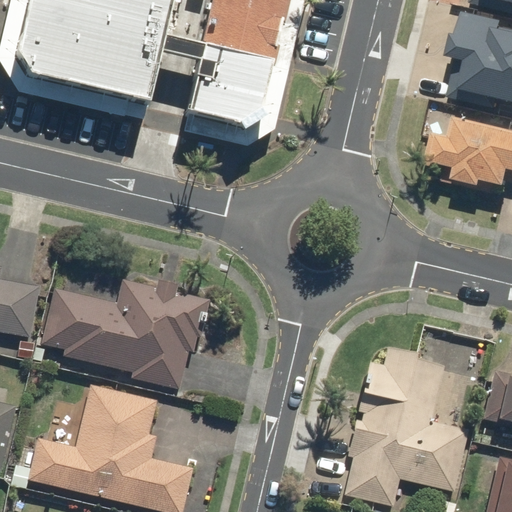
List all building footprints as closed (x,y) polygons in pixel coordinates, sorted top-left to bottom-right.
[(26,0),(13,60),(29,81),(143,108),(168,0),(26,0)] [(240,134),(259,115),(284,0),(210,0),(182,119),(240,134)] [(511,0),(468,0),(467,7),(511,18),(511,0)] [(452,66),(443,100),(511,117),(511,33),(497,29),(499,24),(456,13),(443,63),(452,66)] [(511,188),(511,133),(451,120),(447,138),(430,134),(422,169),(441,173),(438,185),(476,193),(477,188),(500,193),(502,186),(511,188)] [(0,336),(24,341),(33,290),(0,283),(0,336)] [(195,343),(205,304),(172,296),(173,288),(151,283),(149,291),(116,283),(111,305),(51,291),(37,348),(59,354),(58,360),(126,376),(125,384),(174,395),(183,355),(188,356),(192,342),(195,343)] [(348,462),(339,500),(388,511),(395,484),(450,496),(465,432),(427,424),(440,370),(412,363),(413,359),(381,351),(377,368),(363,365),(341,460),(348,462)] [(511,379),(489,374),(477,424),(511,432),(511,379)] [(34,440),(23,483),(137,511),(178,511),(189,471),(147,461),(153,439),(144,436),(152,403),(86,387),(71,449),(34,440)] [(0,456),(12,409),(0,406),(0,456)] [(511,511),(511,458),(496,455),(482,511),(511,511)]
